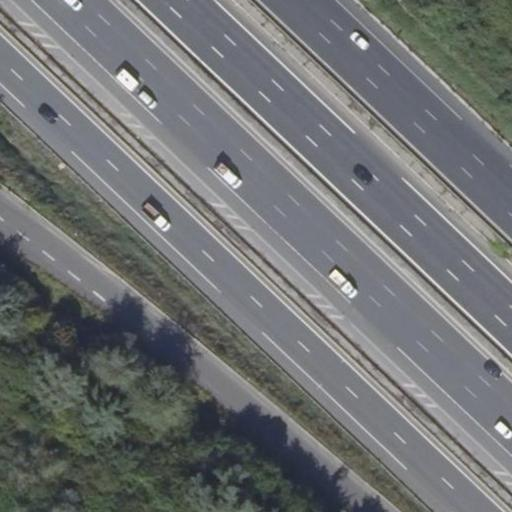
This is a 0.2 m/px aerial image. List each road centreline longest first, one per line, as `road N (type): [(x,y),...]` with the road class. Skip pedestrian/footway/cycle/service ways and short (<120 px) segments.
road 1 (trunk): [(0,57),(476,511)]
road 2 (motorway): [(73,0),(511,414)]
road 3 (trunk): [(0,206),(373,511)]
road 4 (motorway): [(511,322),(174,0)]
road 5 (trunk): [(511,201),(299,0)]
